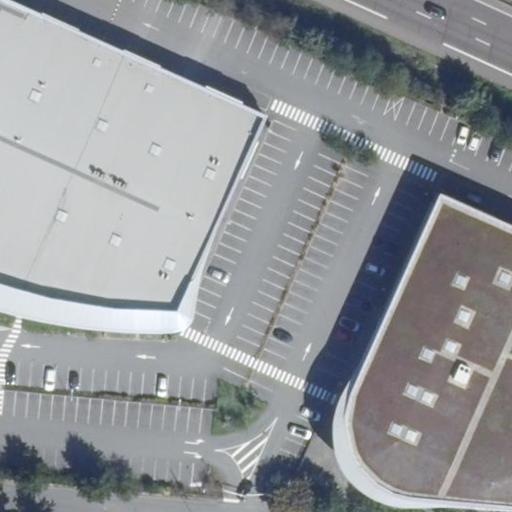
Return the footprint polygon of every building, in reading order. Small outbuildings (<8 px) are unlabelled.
[(0,0),(0,93),(35,12),(6,0),(0,0)] [(0,255),(92,38),(35,12),(0,93),(0,255)] [(92,38),(0,255),(0,288),(36,300),(106,312),(202,87),(92,38)] [(202,87),(106,312),(143,315),(179,317),(266,115),(202,87)] [(511,226),(438,194),(347,391),(343,407),(343,430),(354,462),(375,487),(404,496),(511,505),(511,226)]
